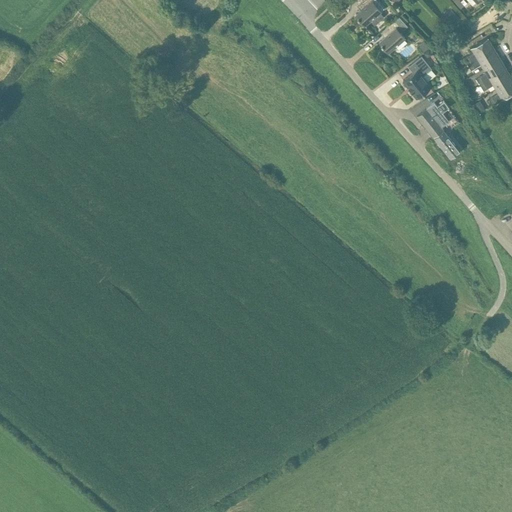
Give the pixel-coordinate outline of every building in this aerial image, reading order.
[(355,15),(365,25),(381,11),(375,5),(378,2),(376,0),(363,0),(360,3),(364,7),(355,15)] [(460,1),(456,5),(460,9),(467,3),(463,0),(462,0),(461,2),(460,1)] [(459,19),(450,10),(441,19),(450,28),(459,19)] [(407,26),(399,17),(384,30),(388,34),(379,42),(388,52),(405,38),(400,33),(407,26)] [(467,64),(494,48),(488,38),(470,48),(473,53),(464,58),(467,64)] [(429,46),(424,40),(420,43),(420,48),(423,51),(429,46)] [(494,48),(467,64),(471,70),(480,65),(482,69),(500,58),(494,48)] [(417,97),(431,86),(422,75),(432,68),(421,55),(408,66),(413,72),(403,80),(417,97)] [(480,85),(506,69),(500,58),(482,69),(485,73),(476,79),(480,85)] [(511,78),(506,69),(480,85),(483,91),(492,85),(495,90),(511,79),(511,78)] [(511,79),(495,90),(497,94),(488,99),(492,106),(511,93),(511,79)] [(428,108),(417,116),(434,138),(434,137),(451,158),(460,151),(448,135),(442,127),(447,123),(449,122),(442,113),(449,107),(444,101),(442,103),(437,106),(434,103),(428,108)]
